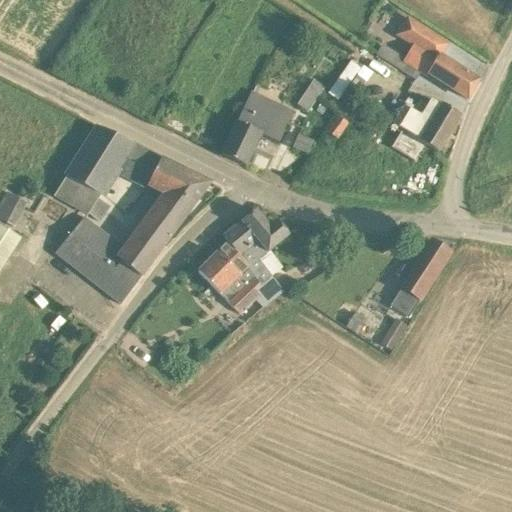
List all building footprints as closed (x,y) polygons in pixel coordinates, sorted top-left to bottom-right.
[(397,37),(423,54),(413,70),(426,78),(427,77),(467,100),(478,82),(439,57),(446,46),(407,21),(397,37)] [(394,67),(402,72),(409,76),(413,70),(406,65),(402,62),(403,60),(400,57),(394,67)] [(341,103),(363,71),(352,64),(331,96),(341,103)] [(315,100),(322,91),(306,78),(299,87),(315,100)] [(244,168),(260,136),(278,145),(293,113),(251,93),(244,108),(221,156),(244,168)] [(370,109),(399,125),(407,110),(378,94),(370,109)] [(437,153),(458,118),(428,100),(426,105),(418,101),(412,112),(408,110),(397,129),(400,131),(389,149),(414,163),(424,146),(437,153)] [(337,141),(348,126),(337,119),(327,133),(337,141)] [(119,177),(136,148),(97,129),(56,198),(87,217),(88,216),(98,200),(99,198),(104,200),(119,177)] [(311,144),(298,138),(293,149),(306,155),(311,144)] [(136,148),(119,177),(145,192),(147,190),(160,197),(126,244),(152,262),(210,185),(136,148)] [(27,205),(6,194),(0,204),(0,221),(15,229),(27,205)] [(276,224),(269,230),(255,212),(223,239),(227,244),(268,288),(257,299),(265,307),(283,293),(271,278),(259,262),(287,238),(276,224)] [(123,249),(85,220),(57,255),(120,306),(152,262),(126,244),(123,249)] [(0,265),(17,238),(0,227),(0,265)] [(408,320),(450,254),(431,243),(401,289),(389,308),(408,320)] [(197,274),(239,317),(254,302),(257,299),(268,288),(227,244),(197,274)] [(407,327),(394,319),(379,343),(392,351),(407,327)] [(356,336),(362,327),(353,320),(346,329),(356,336)]
